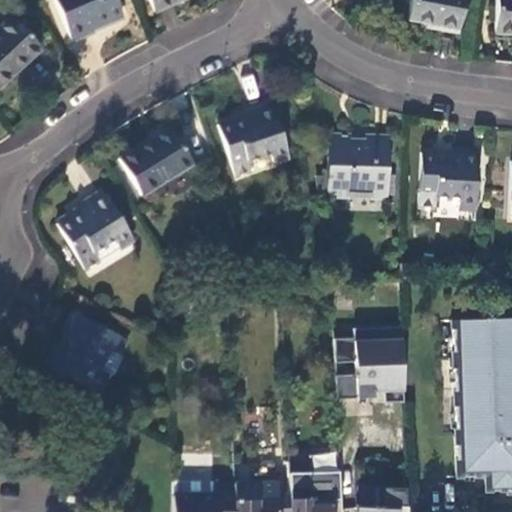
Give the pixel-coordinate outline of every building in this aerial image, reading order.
[(121,16),(114,0),(51,0),(70,42),(92,34),(91,29),(121,16)] [(176,0),(147,0),(152,10),(176,0)] [(461,0),(410,0),(407,21),(424,23),(425,27),(455,32),(461,0)] [(511,0),(494,0),(493,33),(511,33),(511,0)] [(11,16),(0,25),(0,82),(39,47),(11,16)] [(288,159),(270,103),(247,110),(248,114),(217,125),(235,177),(250,172),(247,163),(270,155),(274,164),(288,159)] [(168,128),(118,159),(141,194),(190,164),(168,128)] [(386,198),(387,138),(364,137),(363,142),(349,141),(349,138),(327,136),(327,195),(349,197),(349,192),(369,193),(369,197),(386,198)] [(474,209),(476,152),(451,150),(450,156),(418,154),(417,206),(433,208),(434,197),(457,199),(457,208),(474,209)] [(132,240),(100,191),(76,205),(78,210),(56,224),(83,269),(98,260),(93,252),(112,240),(118,248),(132,240)] [(374,288),(329,287),(330,309),(351,309),(351,300),(373,301),(374,288)] [(273,289),(252,289),(252,304),(273,303),(273,289)] [(124,340),(72,313),(61,332),(66,335),(60,348),(55,345),(44,365),(97,392),(107,374),(99,369),(109,351),(116,355),(124,340)] [(511,491),(511,320),(450,321),(454,477),(483,477),(484,492),(511,491)] [(398,328),(351,329),(351,339),(332,340),(334,400),(371,399),(371,391),(381,391),(381,398),(382,404),(401,403),(398,328)] [(120,357),(116,355),(109,351),(99,369),(107,374),(110,375),(120,357)] [(318,450),(318,456),(308,456),(309,474),(337,473),(336,449),(318,450)] [(338,511),(337,473),(309,474),(287,475),(287,496),(287,511),(338,511)] [(172,481),(171,511),(232,511),(232,484),(211,483),(211,481),(172,481)] [(287,511),(287,496),(276,496),(275,484),(232,484),(232,511),(287,511)] [(404,511),(404,488),(383,488),(383,508),(355,507),(355,511),(404,511)]
